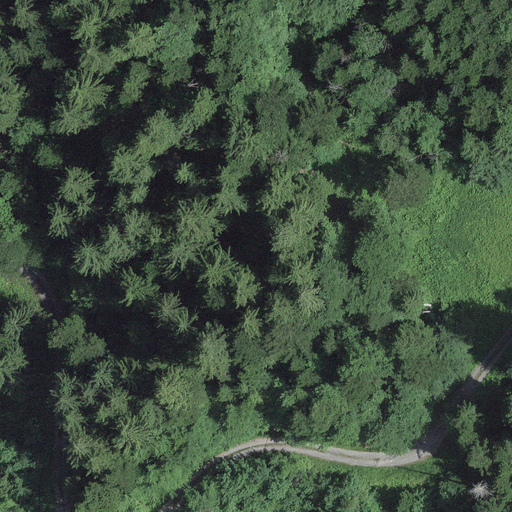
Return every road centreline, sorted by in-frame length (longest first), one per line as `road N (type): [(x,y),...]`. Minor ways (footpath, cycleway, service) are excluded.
road 1 (track): [(511,332),(414,454),(370,461),(270,442),(222,461),(164,511)]
road 2 (track): [(63,511),(50,300),(0,249)]
